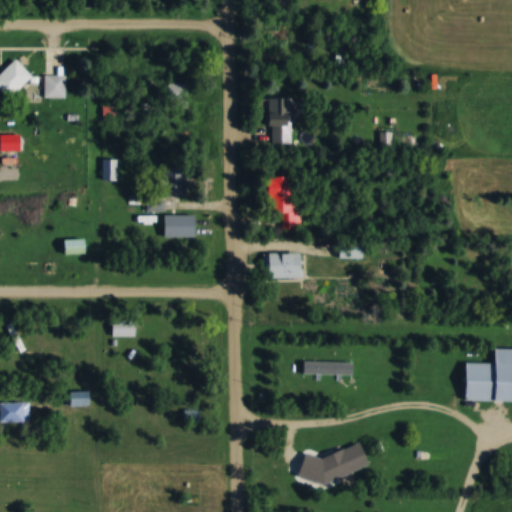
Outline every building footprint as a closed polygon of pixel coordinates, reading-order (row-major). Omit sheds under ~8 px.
[(0,77),(0,89),(10,100),(35,76),(18,59),(0,77)] [(68,99),(68,76),(46,76),(46,99),(68,99)] [(295,144),(295,99),(265,99),(265,127),(271,127),(271,144),(295,144)] [(392,133),(375,134),(376,151),(393,150),(392,133)] [(4,151),(24,151),(24,137),(4,137),(4,151)] [(119,181),(119,160),(100,160),(100,181),(119,181)] [(186,168),(169,168),(169,191),(191,191),(191,177),(186,177),(186,168)] [(273,214),(282,214),(282,226),(298,225),(295,177),(272,178),(273,214)] [(146,211),(164,211),(164,193),(146,193),(146,211)] [(89,255),(89,241),(63,241),(63,255),(89,255)] [(305,254),(267,255),(267,279),(306,278),(305,254)] [(135,336),(135,323),(113,323),(113,326),(111,326),(111,336),(135,336)] [(18,355),(26,351),(13,324),(6,328),(18,355)] [(511,350),(496,351),(496,364),(464,364),(464,403),(511,402),(511,350)] [(359,363),(303,363),(303,377),(359,377),(359,363)] [(69,407),(93,407),(93,393),(69,393),(69,407)] [(0,422),(31,423),(31,404),(0,404),(0,422)] [(373,466),(363,442),(307,465),(308,469),(300,472),(305,482),(316,478),(320,488),(373,466)]
